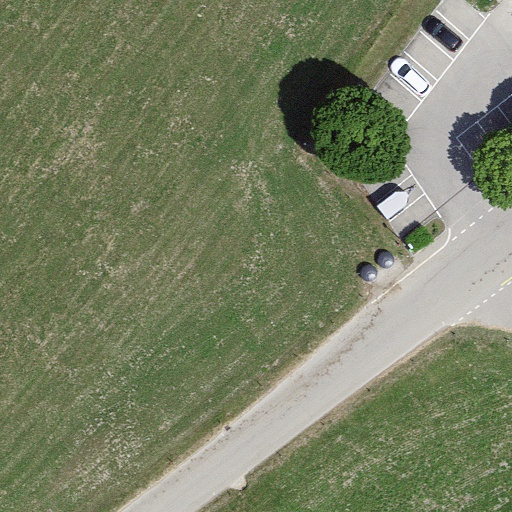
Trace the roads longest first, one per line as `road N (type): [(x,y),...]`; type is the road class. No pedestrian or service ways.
road 1 (unclassified): [(511,242),(169,511)]
road 2 (unknown): [(511,57),(447,123),(436,159),(488,263),(511,292)]
